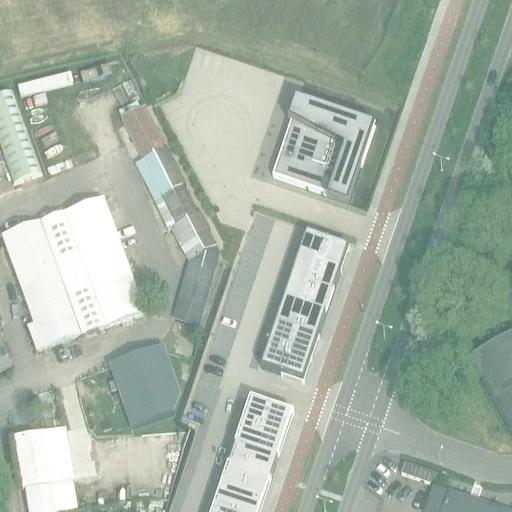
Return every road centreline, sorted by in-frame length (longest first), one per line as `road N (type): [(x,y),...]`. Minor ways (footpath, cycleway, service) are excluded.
road 1 (tertiary): [(479,0),(336,413)]
road 2 (tertiary): [(372,424),(511,20)]
road 3 (unknown): [(67,370),(83,465),(100,471),(160,459)]
road 4 (unclassified): [(372,424),(492,468),(511,467)]
